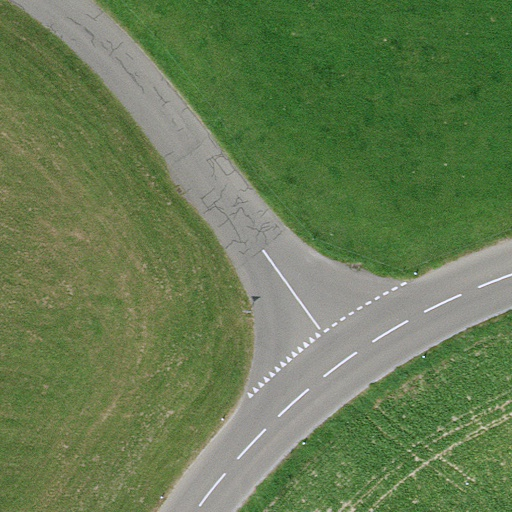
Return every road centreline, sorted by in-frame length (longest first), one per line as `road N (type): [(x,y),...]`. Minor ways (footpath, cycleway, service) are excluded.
road 1 (unclassified): [(58,0),(113,38),(348,360)]
road 2 (tertiary): [(198,511),(269,429),(348,360)]
road 3 (tertiary): [(348,360),(474,290),(511,278)]
